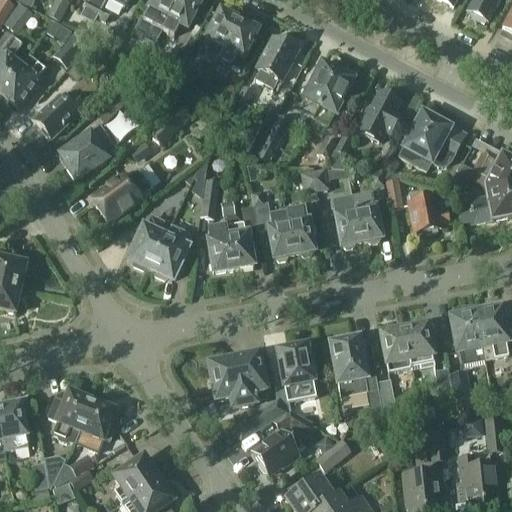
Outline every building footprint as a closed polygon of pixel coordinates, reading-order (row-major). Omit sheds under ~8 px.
[(8,0),(31,11),(36,0),(8,0)] [(68,7),(56,0),(46,18),(58,25),(68,7)] [(106,2),(107,0),(85,0),(85,1),(89,3),(80,20),(93,27),(96,22),(102,11),(106,2)] [(107,0),(106,2),(124,11),(129,2),(130,0),(107,0)] [(141,20),(129,41),(152,53),(157,42),(162,34),(179,0),(155,0),(149,13),(150,13),(145,22),(141,20)] [(179,0),(162,34),(173,40),(180,29),(186,32),(201,5),(197,3),(198,1),(197,0),(179,0)] [(432,0),(453,11),(458,0),(432,0)] [(502,0),(474,0),(466,15),(476,21),(475,23),(484,28),(485,25),(487,27),(502,0)] [(3,3),(0,8),(0,31),(0,32),(15,11),(3,3)] [(32,20),(18,9),(3,29),(17,40),(32,20)] [(111,15),(102,11),(96,22),(105,26),(111,15)] [(218,64),(239,25),(232,21),(233,19),(225,14),(224,17),(220,15),(198,58),(216,68),(218,64)] [(504,38),(511,42),(511,14),(501,34),(505,36),(504,38)] [(239,25),(218,64),(231,71),(237,59),(243,62),(257,35),(254,33),(255,30),(247,26),(246,28),(239,25)] [(68,76),(90,52),(75,39),(54,63),(68,76)] [(0,96),(19,71),(10,64),(21,49),(11,41),(0,54),(0,96)] [(278,85),(281,86),(296,56),(294,55),(295,52),(286,47),(284,50),(273,43),(257,73),(259,75),(254,84),(273,94),(278,85)] [(122,64),(127,53),(116,48),(111,58),(122,64)] [(80,65),(89,73),(103,59),(94,51),(80,65)] [(159,88),(169,93),(178,77),(186,61),(176,55),(168,72),(159,88)] [(45,72),(37,67),(28,60),(19,71),(0,96),(0,99),(17,112),(33,91),(35,92),(40,86),(36,83),(45,72)] [(313,123),(338,73),(328,69),(325,70),(322,69),(314,83),(312,83),(309,89),(310,92),(305,102),(306,103),(299,115),(313,123)] [(338,73),(313,123),(327,130),(334,118),(335,118),(340,107),(343,107),(346,101),(345,99),(352,84),(348,82),(348,79),(338,73)] [(187,82),(178,77),(169,93),(178,99),(187,82)] [(122,92),(129,100),(140,89),(132,82),(122,92)] [(237,103),(247,108),(253,97),(243,92),(237,103)] [(130,102),(122,95),(99,119),(106,126),(130,102)] [(393,120),(400,108),(378,97),(370,113),(367,111),(355,133),(379,146),(384,137),(389,140),(398,123),(393,120)] [(47,142),(50,144),(82,115),(72,104),(70,106),(64,99),(58,105),(57,104),(32,126),(40,134),(39,137),(45,143),(47,142)] [(211,116),(221,121),(229,105),(220,100),(211,116)] [(149,139),(162,152),(192,121),(179,108),(149,139)] [(256,132),(266,137),(275,118),(265,113),(256,132)] [(404,152),(400,162),(428,177),(432,170),(437,172),(439,173),(441,173),(443,172),(445,171),(449,168),(453,160),(454,160),(464,141),(449,134),(449,133),(422,118),(404,152)] [(266,146),(276,152),(290,125),(279,120),(266,146)] [(87,138),(89,141),(61,159),(77,183),(94,172),(96,174),(106,168),(110,164),(108,161),(114,157),(117,155),(100,130),(87,138)] [(334,155),(345,160),(353,146),(342,140),(334,155)] [(317,158),(328,164),(335,149),(325,143),(317,158)] [(485,191),(485,192),(505,188),(508,204),(511,202),(511,165),(502,160),(501,162),(485,154),(470,182),(486,191),(485,191)] [(392,159),(385,171),(395,176),(401,164),(392,159)] [(193,183),(197,184),(205,188),(208,166),(198,174),(193,183)] [(138,173),(133,177),(123,184),(122,182),(92,204),(108,227),(153,194),(138,173)] [(325,174),(313,176),(316,196),(329,194),(325,174)] [(313,176),(301,178),(305,198),(316,196),(313,176)] [(381,178),(372,180),(374,193),(384,191),(381,178)] [(398,181),(386,181),(387,211),(400,210),(398,181)] [(206,185),(204,201),(202,222),(216,224),(221,186),(207,184),(206,185)] [(492,225),(511,221),(511,202),(508,204),(505,188),(485,192),(487,202),(467,206),(472,228),(492,224),(492,225)] [(294,261),(286,218),(270,221),(267,208),(263,208),(261,196),(251,198),(254,216),(258,236),(267,234),(273,265),(277,264),(279,266),(285,265),(286,262),(294,261)] [(440,230),(449,229),(447,217),(437,218),(434,203),(424,205),(422,196),(408,198),(410,208),(409,208),(415,238),(426,236),(426,238),(437,236),(436,234),(440,233),(440,230)] [(370,202),(353,205),(361,248),(369,246),(370,249),(377,247),(378,245),(382,244),(376,213),(372,213),(370,202)] [(220,206),(225,231),(233,274),(254,271),(247,237),(246,238),(244,227),(240,228),(239,222),(235,218),(232,204),(220,206)] [(361,248),(353,205),(333,209),(341,252),(344,251),(346,253),(352,252),(354,249),(361,248)] [(303,215),(286,218),(294,261),(301,259),(303,261),(310,260),(311,257),(314,257),(308,225),(305,226),(303,215)] [(149,274),(165,242),(156,238),(161,228),(150,222),(145,233),(142,232),(127,264),(132,266),(133,270),(142,274),(145,273),(149,274)] [(233,274),(225,231),(207,234),(209,245),(207,245),(213,278),(233,274)] [(165,242),(149,274),(153,276),(154,280),(163,285),(166,283),(171,285),(187,253),(184,252),(189,241),(178,236),(173,247),(165,242)] [(0,288),(19,293),(25,269),(0,263),(0,288)] [(0,314),(14,317),(19,293),(0,288),(0,314)] [(500,313),(475,318),(482,353),(486,352),(487,358),(491,357),(492,364),(507,361),(505,348),(507,348),(500,313)] [(482,353),(475,318),(449,323),(456,357),(459,357),(461,369),(476,367),(475,360),(479,359),(478,354),(482,353)] [(403,334),(409,365),(433,361),(427,330),(424,330),(422,328),(415,330),(414,332),(403,334)] [(410,372),(409,365),(403,334),(392,337),(390,334),(383,336),(382,338),(380,339),(385,370),(386,369),(387,377),(410,372)] [(375,379),(365,381),(358,344),(353,344),(352,342),(343,344),(343,346),(330,349),(341,403),(366,398),(366,396),(367,396),(370,413),(381,411),(375,379)] [(285,399),(298,397),(296,389),(313,386),(312,383),(316,382),(313,370),(310,371),(306,350),(276,356),(283,392),(285,399)] [(257,359),(208,370),(215,405),(230,402),(232,413),(254,409),(252,398),(265,395),(257,359)] [(439,401),(451,399),(446,374),(435,376),(439,401)] [(474,417),(466,375),(448,378),(456,420),(474,417)] [(377,387),(382,412),(394,409),(389,385),(377,387)] [(57,427),(54,436),(53,439),(58,441),(60,444),(68,447),(72,445),(74,446),(79,436),(91,406),(81,402),(82,399),(72,395),(71,398),(68,397),(65,404),(57,401),(48,422),(56,426),(56,427),(57,427)] [(0,411),(0,434),(4,456),(28,452),(19,408),(17,409),(14,406),(7,408),(6,411),(0,411)] [(91,406),(79,436),(89,440),(85,449),(97,454),(101,445),(102,446),(103,443),(110,446),(115,434),(108,431),(114,416),(112,415),(113,412),(103,408),(102,411),(91,406)] [(286,418),(277,406),(233,432),(240,444),(258,433),(259,434),(286,418)] [(312,430),(309,428),(290,417),(273,427),(278,435),(289,429),(306,440),(312,430)] [(499,425),(485,426),(488,458),(502,456),(499,425)] [(431,468),(445,466),(442,433),(428,435),(431,468)] [(295,459),(303,454),(290,435),(282,440),(281,439),(254,458),(268,479),(281,470),(283,472),(297,462),(295,459)] [(324,476),(348,457),(340,446),(315,465),(324,476)] [(45,462),(52,493),(68,463),(59,459),(45,462)] [(69,470),(74,480),(92,471),(86,460),(69,470)] [(128,503),(158,484),(152,475),(153,471),(149,463),(145,464),(143,462),(114,481),(120,491),(113,496),(119,505),(126,500),(128,503)] [(466,511),(496,511),(492,469),(473,472),(472,462),(458,463),(461,490),(464,489),(466,511)] [(36,494),(48,492),(43,468),(32,471),(36,494)] [(70,486),(76,495),(92,485),(87,476),(70,486)] [(408,511),(438,511),(435,476),(402,480),(404,496),(406,496),(408,511)] [(318,511),(333,502),(318,481),(285,504),(290,511),(318,511)] [(158,484),(128,503),(131,506),(123,511),(162,511),(172,505),(171,503),(172,499),(168,492),(163,492),(158,484)] [(333,502),(318,511),(366,511),(360,502),(346,511),(338,499),(333,502)]
